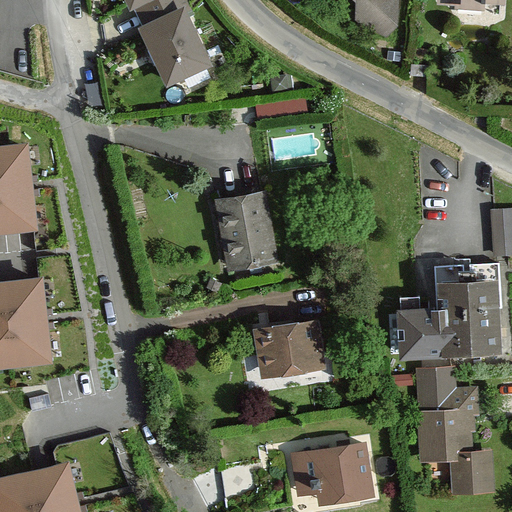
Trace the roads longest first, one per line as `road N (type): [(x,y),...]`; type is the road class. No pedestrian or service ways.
road 1 (residential): [(190,511),(121,328),(70,99)]
road 2 (tertiary): [(511,159),(283,42),(235,0)]
